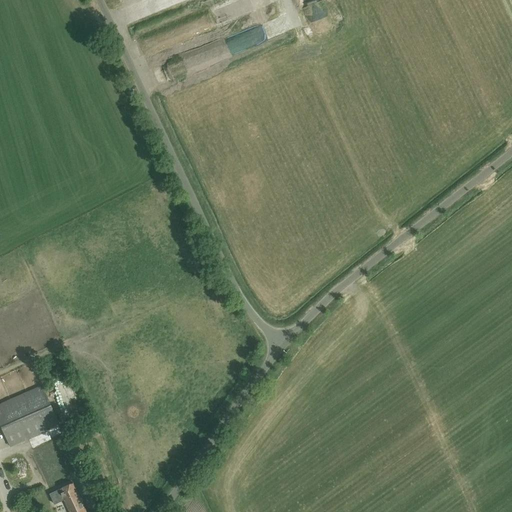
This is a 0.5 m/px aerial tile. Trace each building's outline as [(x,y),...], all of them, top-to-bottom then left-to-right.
[(257,30),(262,39),(291,24),(286,15),(257,30)] [(187,38),(184,29),(163,35),(166,46),(174,44),(174,42),(187,38)] [(71,473),(78,469),(42,385),(0,404),(0,424),(10,447),(47,431),(50,440),(32,448),(52,491),(73,481),(71,473)] [(68,391),(71,398),(77,395),(74,388),(68,391)] [(94,483),(105,479),(99,466),(88,471),(94,483)] [(85,511),(74,484),(50,494),(55,505),(64,500),(69,511),(85,511)]
